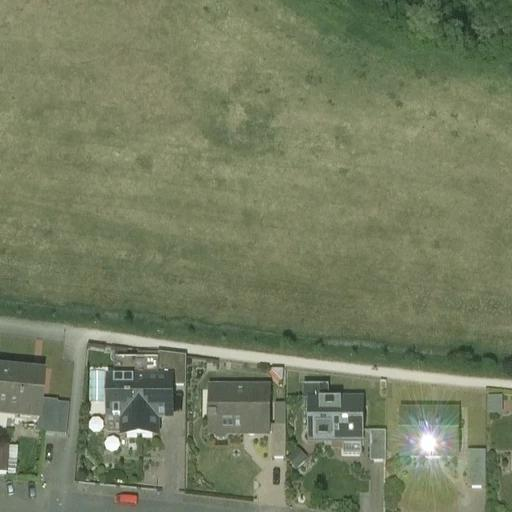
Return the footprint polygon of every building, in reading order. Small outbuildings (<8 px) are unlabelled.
[(158,355),(159,364),(159,381),(160,381),(160,389),(173,389),(187,389),(186,358),(158,355)] [(126,364),(126,381),(159,381),(159,364),(126,364)] [(42,377),(0,372),(0,417),(37,422),(38,422),(40,401),(42,377)] [(126,381),(109,381),(109,422),(123,422),(123,439),(158,439),(158,422),(173,422),(173,389),(160,389),(160,381),(159,381),(126,381)] [(268,391),(212,390),(211,419),(210,419),(210,425),(211,425),(211,436),(214,436),(218,440),(223,440),(227,436),(248,436),(249,438),(253,438),(255,436),(268,436),(268,391)] [(58,403),(40,401),(38,422),(37,422),(35,434),(55,436),(58,404),(58,403)] [(363,403),(310,403),(309,442),(362,443),(363,403)] [(70,406),(58,404),(55,436),(67,437),(70,406)] [(458,415),(402,415),(402,457),(458,458),(458,415)] [(277,434),(272,434),(272,460),(286,460),(286,428),(277,428),(277,434)] [(386,434),(370,434),(370,463),(386,463),(386,434)] [(0,472),(10,474),(15,448),(0,445),(0,472)] [(485,454),(467,454),(467,490),(485,490),(485,454)]
